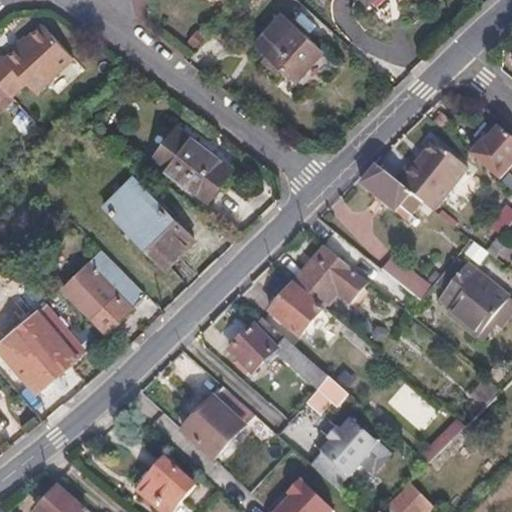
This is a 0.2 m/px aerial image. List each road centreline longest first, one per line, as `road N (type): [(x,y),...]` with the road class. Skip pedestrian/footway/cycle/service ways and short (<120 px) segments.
road 1 (residential): [(0,484),(322,187)]
road 2 (residential): [(322,187),(92,9)]
road 3 (residential): [(322,187),(455,59)]
